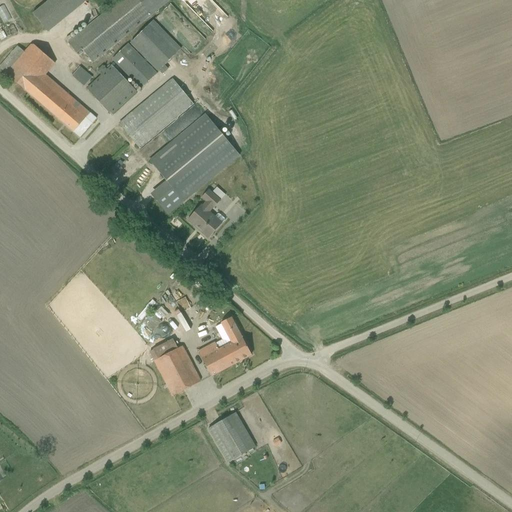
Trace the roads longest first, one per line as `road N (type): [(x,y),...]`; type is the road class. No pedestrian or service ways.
road 1 (unclassified): [(299,361),(0,88)]
road 2 (unclassified): [(29,511),(271,369),(299,361)]
road 3 (unclassified): [(299,361),(318,366),(511,503)]
road 4 (unclassified): [(511,277),(299,361)]
